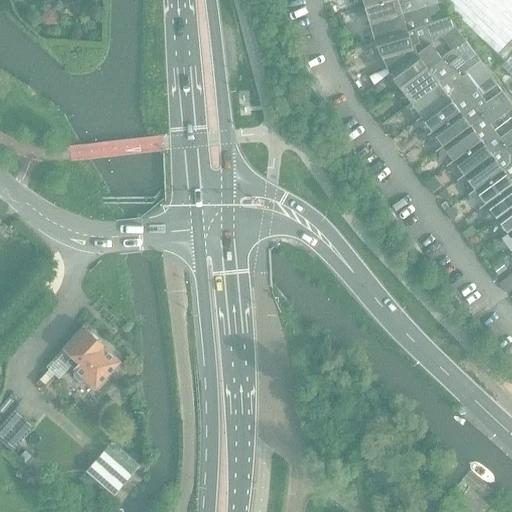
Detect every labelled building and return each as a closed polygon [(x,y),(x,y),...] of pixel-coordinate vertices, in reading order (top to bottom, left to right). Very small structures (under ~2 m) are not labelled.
[(387,0),(364,7),(369,24),(436,3),(436,2),(443,0),(387,0)] [(511,0),(451,0),(456,17),(497,53),(505,61),(511,52),(511,0)] [(281,3),(272,6),(276,15),(285,11),(281,3)] [(436,3),(369,24),(374,40),(425,25),(431,23),(431,22),(428,15),(434,13),(438,8),(436,3)] [(425,25),(374,40),(387,68),(389,73),(390,73),(430,44),(444,34),(454,26),(450,17),(431,22),(431,23),(425,25)] [(286,21),(275,26),(279,34),(289,29),(286,21)] [(454,26),(444,34),(450,43),(447,45),(451,51),(465,41),(457,30),(454,26)] [(293,35),(283,40),(286,49),(290,47),(297,44),(293,35)] [(441,59),(400,88),(411,102),(470,59),(469,58),(475,54),(465,41),(451,51),(441,59)] [(297,44),(290,47),(294,55),(301,51),(297,44)] [(430,44),(390,73),(400,88),(441,59),(430,44)] [(511,52),(505,61),(500,66),(511,76),(511,52)] [(470,59),(411,102),(422,117),(486,70),(479,60),(474,64),(470,59)] [(387,68),(368,76),(373,84),(389,73),(387,68)] [(486,70),(422,117),(433,131),(480,96),(484,93),(496,84),(486,70)] [(480,96),(433,131),(444,146),(508,100),(501,90),(485,103),(480,96)] [(511,105),(508,100),(444,146),(454,160),(494,131),(490,124),(511,107),(511,105)] [(494,131),(454,160),(465,175),(511,140),(511,127),(499,137),(494,131)] [(341,134),(335,138),(341,148),(347,144),(341,134)] [(511,140),(465,175),(476,189),(511,162),(511,154),(511,152),(511,151),(511,140)] [(511,162),(476,189),(487,203),(511,185),(511,162)] [(434,175),(424,183),(431,192),(441,185),(434,175)] [(511,185),(487,203),(497,217),(511,206),(511,185)] [(452,206),(444,211),(452,221),(457,213),(452,206)] [(511,206),(497,217),(508,232),(511,229),(511,206)] [(471,225),(462,232),(467,240),(476,232),(471,225)] [(501,261),(492,268),(497,275),(506,268),(501,261)] [(511,278),(509,275),(499,283),(507,293),(511,289),(511,278)] [(85,380),(94,388),(114,366),(115,360),(102,348),(104,346),(83,327),(62,349),(64,351),(57,359),(63,364),(66,361),(73,367),(73,368),(76,371),(74,373),(73,378),(79,382),(84,381),(85,380)] [(49,369),(40,379),(45,384),(54,374),(49,369)] [(0,429),(0,431),(14,444),(33,423),(18,409),(0,429)] [(103,452),(85,471),(113,495),(113,496),(134,472),(134,473),(140,466),(122,450),(112,442),(103,452)] [(25,450),(19,457),(28,465),(34,459),(25,450)]
